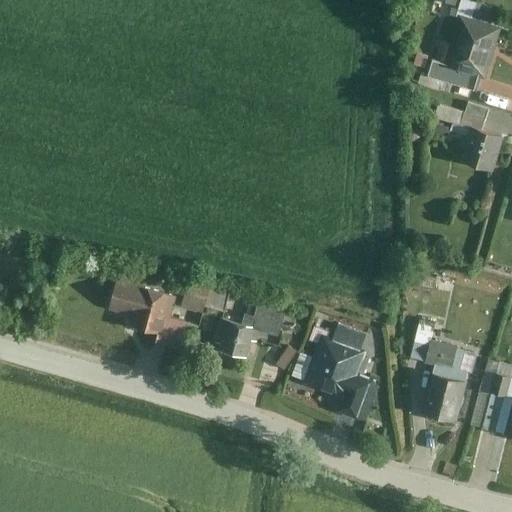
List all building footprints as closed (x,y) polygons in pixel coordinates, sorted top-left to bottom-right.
[(494,70),(505,30),(457,17),(446,57),(494,70)] [(480,99),(482,89),(460,84),(457,93),(480,99)] [(494,169),(503,138),(473,130),(464,160),(494,169)] [(35,266),(0,257),(0,277),(30,285),(26,302),(50,308),(63,255),(40,249),(35,266)] [(180,295),(118,283),(113,309),(151,316),(149,331),(166,334),(164,346),(187,351),(194,317),(176,313),(180,295)] [(230,303),(229,288),(218,289),(219,304),(230,303)] [(249,360),(257,329),(224,320),(216,351),(249,360)] [(440,329),(424,326),(417,361),(460,370),(465,348),(437,342),(440,329)] [(369,350),(328,337),(312,387),(345,398),(339,413),(365,422),(376,387),(359,382),(369,350)] [(511,438),(511,370),(485,365),(478,399),(511,405),(511,412),(507,437),(511,438)] [(465,421),(474,384),(445,377),(435,414),(465,421)]
